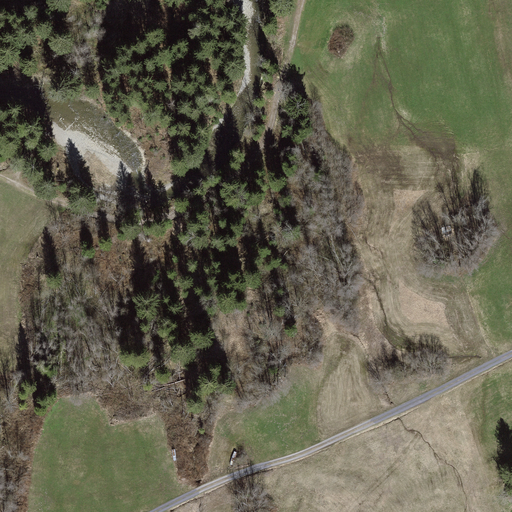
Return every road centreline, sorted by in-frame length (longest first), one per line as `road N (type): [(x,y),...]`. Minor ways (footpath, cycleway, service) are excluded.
road 1 (track): [(305,0),(268,136),(208,195),(143,222),(59,203),(0,178)]
road 2 (track): [(511,354),(154,511)]
